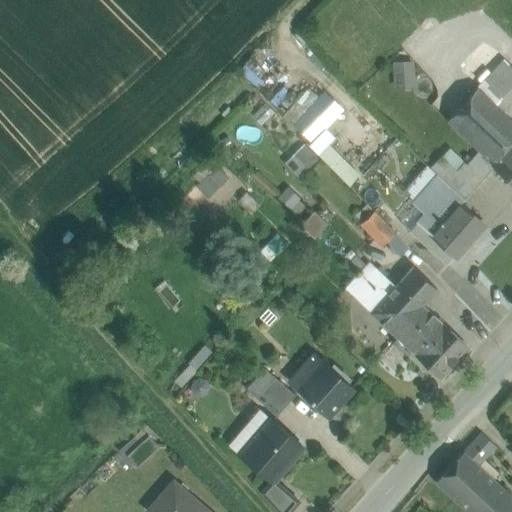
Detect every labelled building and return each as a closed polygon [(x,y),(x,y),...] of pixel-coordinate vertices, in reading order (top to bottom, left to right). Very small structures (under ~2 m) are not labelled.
[(467,76),(493,57),(487,47),(460,67),(467,76)] [(393,86),(414,83),(410,57),(390,60),(393,86)] [(511,119),(511,67),(504,60),(477,88),(511,120),(511,119)] [(284,119),(309,145),(344,108),(318,83),(284,119)] [(511,120),(477,88),(448,120),(479,151),(493,164),(511,143),(511,121),(511,120)] [(511,143),(493,164),(492,166),(493,167),(511,185),(511,143)] [(493,164),(479,151),(459,173),(474,188),(493,167),(492,166),(493,164)] [(459,173),(441,157),(430,168),(453,189),(460,196),(461,194),(466,198),(474,188),(459,173)] [(214,163),(195,185),(210,198),(229,176),(214,163)] [(284,188),(276,199),(293,211),(301,200),(284,188)] [(460,196),(453,189),(442,202),(451,211),(459,202),(460,204),(466,198),(461,194),(460,196)] [(460,204),(459,202),(451,211),(430,234),(436,240),(456,257),(484,225),(460,204)] [(394,233),(374,211),(360,224),(381,246),(394,233)] [(401,240),(408,248),(417,258),(436,240),(430,234),(418,222),(401,240)] [(401,240),(395,233),(394,233),(381,246),(385,250),(390,245),(400,255),(408,248),(401,240)] [(359,301),(383,276),(376,267),(367,276),(361,270),(345,288),(359,301)] [(394,286),(371,312),(394,334),(421,304),(436,288),(413,267),(394,286)] [(383,276),(359,301),(371,312),(394,286),(383,276)] [(467,346),(421,304),(394,334),(398,337),(393,342),(405,353),(409,348),(439,376),(467,346)] [(325,365),(314,377),(310,373),(297,387),(296,386),(295,387),(329,418),(330,417),(329,415),(352,389),(354,390),(355,389),(320,359),(319,360),(325,365)] [(295,395),(265,368),(255,378),(285,405),(295,395)] [(285,405),(255,378),(246,389),(276,416),(285,405)] [(270,419),(259,432),(264,436),(246,456),(241,452),(240,454),(271,481),(273,479),(301,446),(270,419)] [(481,433),(463,452),(478,465),(495,446),(481,433)] [(463,452),(435,481),(468,511),(500,511),(511,500),(511,497),(478,465),(463,452)] [(289,511),(299,501),(273,479),(271,481),(261,492),(279,511),(289,511)] [(207,511),(173,482),(149,510),(151,511),(207,511)] [(511,511),(511,500),(500,511),(511,511)]
